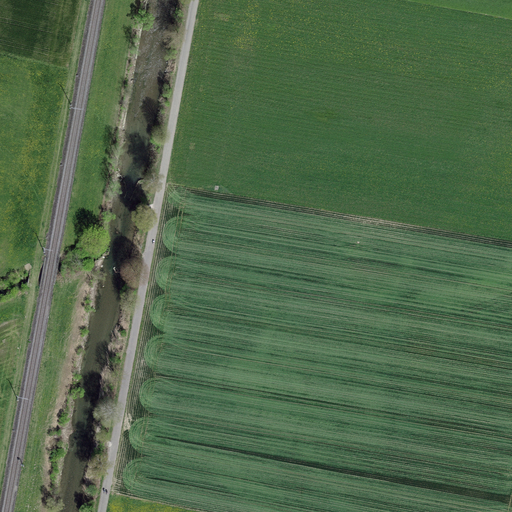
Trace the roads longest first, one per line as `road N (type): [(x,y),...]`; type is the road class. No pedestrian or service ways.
road 1 (unclassified): [(102,511),(194,0)]
road 2 (track): [(85,0),(0,475)]
